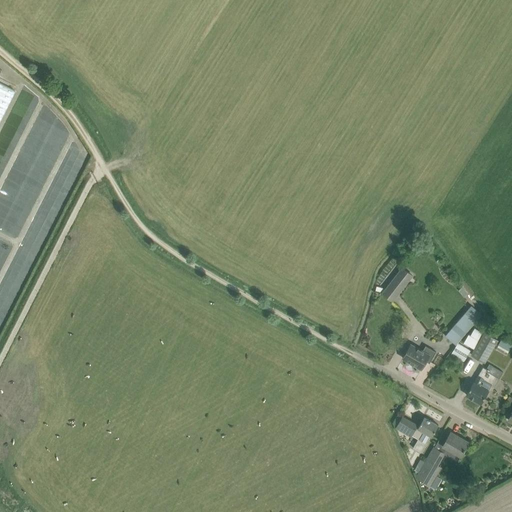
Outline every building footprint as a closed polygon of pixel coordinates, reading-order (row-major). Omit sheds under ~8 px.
[(0,119),(15,91),(0,83),(0,119)] [(393,300),(413,275),(403,267),(382,293),(393,300)] [(482,314),(471,305),(451,328),(462,337),(482,314)] [(422,326),(427,331),(439,319),(446,312),(441,306),(434,314),(433,313),(422,326)] [(484,362),(497,340),(475,328),(471,335),(469,334),(463,343),(474,349),(471,355),(484,362)] [(496,349),(506,355),(511,344),(502,338),(496,349)] [(464,361),(470,350),(458,343),(452,354),(464,361)] [(430,363),(436,352),(426,346),(423,351),(410,344),(402,358),(422,369),(426,361),(430,363)] [(471,386),(466,395),(481,403),(488,390),(492,384),(495,386),(503,372),(489,364),(486,369),(483,367),(471,386)] [(403,417),(396,429),(410,437),(411,436),(418,439),(413,448),(421,452),(431,434),(433,435),(438,425),(424,417),(419,426),(418,427),(416,426),(417,425),(403,417)] [(451,432),(443,445),(461,455),(468,442),(459,437),(457,439),(450,434),(451,432)] [(441,466),(438,464),(444,453),(434,447),(427,460),(416,478),(429,487),(441,466)]
